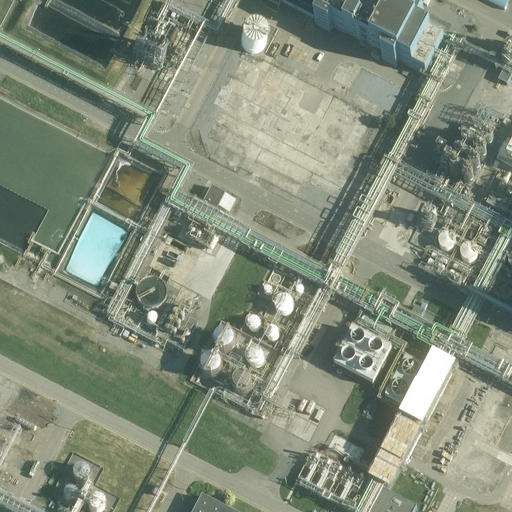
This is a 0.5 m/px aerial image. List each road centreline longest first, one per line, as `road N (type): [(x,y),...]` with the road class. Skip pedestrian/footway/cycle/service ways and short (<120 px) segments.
road 1 (unknown): [(283,458),(451,106)]
road 2 (unknown): [(250,2),(451,106)]
